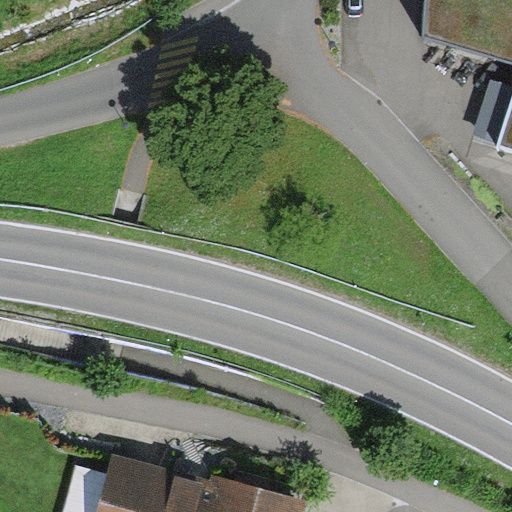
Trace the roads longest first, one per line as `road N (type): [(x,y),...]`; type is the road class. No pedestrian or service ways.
road 1 (secondary): [(511,425),(462,396),(249,310),(0,258)]
road 2 (residential): [(0,386),(477,511)]
road 3 (residential): [(280,40),(511,288)]
road 4 (residential): [(280,40),(0,123)]
